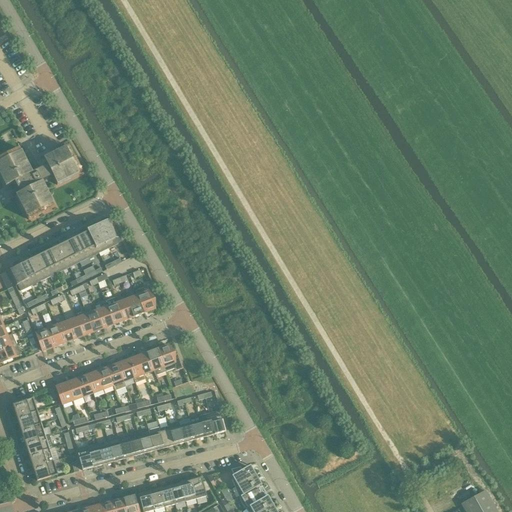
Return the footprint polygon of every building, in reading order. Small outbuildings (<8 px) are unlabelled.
[(15,123),(9,113),(4,116),(10,126),(15,123)] [(21,153),(0,163),(0,176),(6,187),(14,183),(19,194),(16,196),(26,217),(53,204),(45,189),(43,183),(53,178),(57,186),(78,175),(74,166),(65,148),(44,159),(46,164),(47,166),(32,174),(31,172),(24,158),(22,153),(21,153)] [(110,222),(98,228),(108,248),(118,244),(115,237),(118,236),(119,235),(112,221),(111,221),(110,222)] [(88,233),(98,253),(108,248),(98,228),(88,233)] [(79,237),(78,237),(88,258),(98,253),(88,233),(79,237)] [(69,242),(79,262),(88,258),(78,237),(79,237),(77,235),(71,238),(72,240),(69,242)] [(68,242),(59,247),(69,267),(78,262),(79,262),(69,242),(68,242)] [(59,247),(49,252),(59,272),(69,267),(59,247)] [(49,252),(40,256),(49,277),(59,272),(49,252)] [(40,256),(30,261),(40,281),(49,277),(40,256)] [(30,286),(40,281),(30,261),(20,265),(30,286)] [(106,271),(113,267),(116,266),(114,262),(104,267),(106,271)] [(30,286),(20,265),(10,270),(10,269),(7,270),(15,287),(18,286),(20,291),(30,286)] [(87,280),(97,275),(95,271),(85,276),(87,280)] [(150,286),(135,291),(137,296),(144,315),(144,314),(145,314),(154,310),(149,297),(153,296),(150,286)] [(38,303),(48,299),(46,295),(36,300),(38,303)] [(127,300),(134,318),(144,315),(137,296),(127,300)] [(115,299),(105,302),(107,308),(113,326),(114,325),(124,322),(117,304),(115,299)] [(28,308),(38,303),(36,300),(26,304),(28,308)] [(118,303),(117,304),(124,322),(133,318),(133,319),(134,318),(127,300),(118,303)] [(98,311),(97,311),(103,329),(105,329),(113,326),(107,308),(98,311)] [(88,315),(86,315),(93,333),(95,333),(103,329),(97,311),(88,315)] [(78,318),(76,319),(83,337),(85,336),(93,333),(86,315),(78,318)] [(68,322),(66,323),(73,341),(75,340),(83,337),(76,319),(68,322)] [(58,326),(56,326),(63,345),(65,344),(73,341),(66,323),(58,326)] [(56,326),(46,330),(53,348),(63,345),(56,326)] [(46,330),(36,334),(42,352),(53,348),(46,330)] [(0,352),(17,345),(12,335),(8,337),(0,340),(0,352)] [(17,345),(0,352),(0,364),(21,355),(17,345)] [(158,349),(157,350),(166,373),(175,369),(176,372),(183,369),(177,355),(172,357),(167,346),(158,349)] [(157,350),(147,353),(154,372),(153,372),(155,377),(166,373),(157,350)] [(146,354),(137,357),(139,363),(144,375),(153,372),(154,372),(147,353),(146,354)] [(137,357),(127,361),(133,379),(135,384),(145,380),(144,375),(139,363),(137,357)] [(127,361),(117,365),(123,383),(124,383),(133,379),(127,361)] [(117,365),(106,369),(113,387),(115,392),(125,388),(124,383),(123,383),(117,365)] [(106,369),(96,373),(103,391),(113,387),(106,369)] [(96,373),(86,376),(93,394),(103,391),(96,373)] [(86,376),(76,380),(83,398),(93,394),(86,376)] [(76,380),(66,384),(73,402),(83,398),(76,380)] [(66,384),(56,388),(62,406),(73,402),(66,384)] [(51,401),(56,399),(52,389),(48,391),(51,401)] [(22,417),(37,412),(33,399),(13,405),(18,418),(22,417)] [(55,410),(58,419),(63,417),(59,408),(55,410)] [(209,414),(215,435),(226,432),(220,411),(209,414)] [(22,431),(28,429),(41,425),(37,412),(22,417),(18,418),(22,431)] [(199,417),(205,438),(215,435),(209,414),(199,417)] [(63,417),(58,419),(62,428),(66,427),(63,417)] [(190,424),(195,441),(205,438),(199,417),(198,417),(189,420),(190,424)] [(179,423),(184,443),(195,441),(190,424),(189,420),(179,422),(179,423)] [(184,443),(179,423),(168,425),(169,430),(170,430),(174,446),(184,443)] [(34,441),(45,437),(41,425),(28,429),(22,431),(26,443),(34,441)] [(164,449),(160,433),(158,428),(149,431),(150,435),(149,435),(154,452),(164,449)] [(160,433),(164,449),(174,446),(170,430),(169,430),(160,433)] [(138,434),(144,455),(154,452),(149,435),(150,435),(149,431),(138,434)] [(128,436),(134,457),(144,455),(138,434),(128,436)] [(49,436),(45,437),(34,441),(26,443),(30,456),(40,453),(49,450),(53,449),(49,436)] [(118,439),(123,460),(134,457),(128,436),(118,439)] [(107,442),(113,463),(123,460),(118,439),(107,442)] [(97,445),(103,466),(113,463),(107,442),(97,445)] [(103,466),(97,445),(88,447),(87,447),(93,468),(103,466)] [(93,468),(87,447),(77,450),(82,471),(93,468)] [(40,453),(30,456),(34,469),(46,465),(53,462),(49,450),(40,453)] [(58,475),(55,467),(61,466),(59,460),(53,462),(46,465),(34,469),(38,482),(58,475)] [(232,480),(235,488),(247,481),(256,476),(253,471),(250,472),(248,467),(242,471),(240,468),(231,470),(231,471),(235,478),(232,480)] [(239,498),(241,496),(250,492),(261,485),(256,476),(247,481),(235,488),(239,498)] [(191,481),(195,496),(196,500),(206,497),(205,492),(210,491),(206,482),(203,483),(201,478),(191,481)] [(196,500),(195,496),(191,481),(180,484),(185,503),(196,500)] [(170,487),(175,505),(185,503),(180,484),(170,487)] [(245,509),(265,498),(259,487),(261,486),(261,485),(250,492),(241,496),(239,498),(241,504),(245,509)] [(159,490),(161,496),(164,508),(175,505),(170,487),(159,490)] [(164,508),(161,496),(159,490),(149,492),(150,496),(154,511),(164,508)] [(150,511),(154,511),(150,496),(149,492),(138,495),(142,511),(150,511)] [(466,511),(495,511),(484,492),(462,504),(466,511)] [(127,511),(138,511),(135,496),(124,499),(127,511)] [(265,498),(245,509),(247,511),(262,511),(273,506),(270,501),(268,502),(265,498)] [(116,511),(127,511),(124,499),(123,499),(123,500),(113,502),(116,511)] [(116,511),(113,502),(103,505),(104,511),(116,511)]
